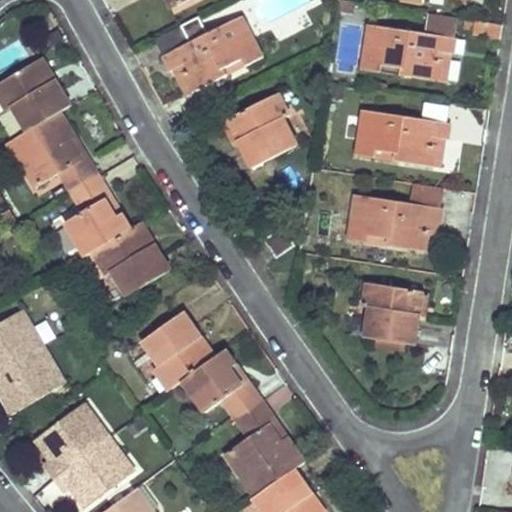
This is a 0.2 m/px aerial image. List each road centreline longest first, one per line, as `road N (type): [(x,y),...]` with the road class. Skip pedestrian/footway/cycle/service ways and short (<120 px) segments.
road 1 (residential): [(72,0),(144,130),(355,439)]
road 2 (residential): [(511,154),(471,419)]
road 3 (residential): [(355,439),(404,446),(443,439),(471,419)]
